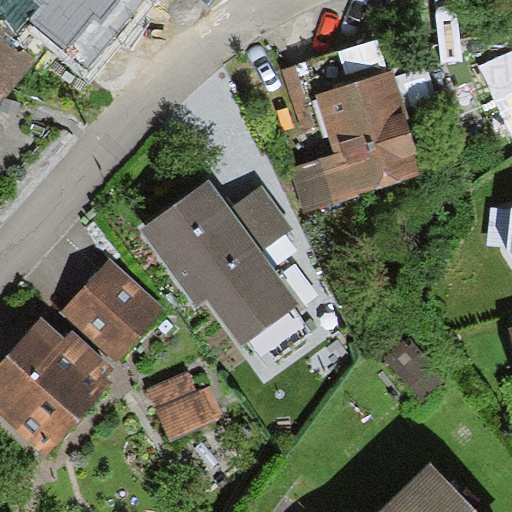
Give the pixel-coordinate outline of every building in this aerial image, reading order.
[(148,0),(0,0),(0,10),(35,40),(88,83),(152,6),(148,0)] [(0,82),(35,40),(0,10),(0,82)] [(393,76),(317,98),(336,160),(294,172),(306,213),(424,177),(393,76)] [(210,188),(143,237),(199,314),(208,308),(241,354),(301,311),(260,255),(292,232),(262,192),(230,215),(210,188)] [(100,260),(46,313),(96,363),(150,311),(100,260)] [(46,313),(0,358),(0,415),(37,453),(112,379),(96,363),(46,313)] [(179,438),(220,425),(205,376),(163,389),(179,438)] [(471,511),(432,473),(392,511),(471,511)]
